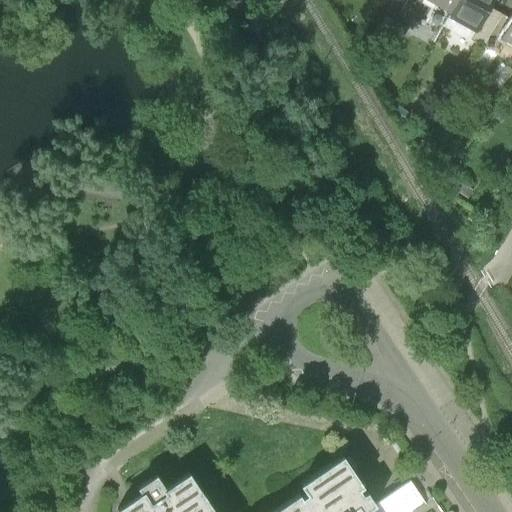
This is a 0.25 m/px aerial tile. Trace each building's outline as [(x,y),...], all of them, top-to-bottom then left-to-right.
[(406,0),(400,12),(412,18),(422,0),(406,0)] [(430,0),(452,12),(458,0),(430,0)] [(450,16),(478,32),(491,9),(495,0),(458,0),(452,12),(450,16)] [(493,53),(502,37),(511,20),(491,9),(478,32),(473,42),(493,53)] [(511,42),(511,18),(511,20),(502,37),(511,42)] [(406,28),(395,22),(387,35),(399,42),(406,28)] [(375,511),(387,503),(353,455),(271,511),(226,511),(195,468),(126,511),(375,511)]
